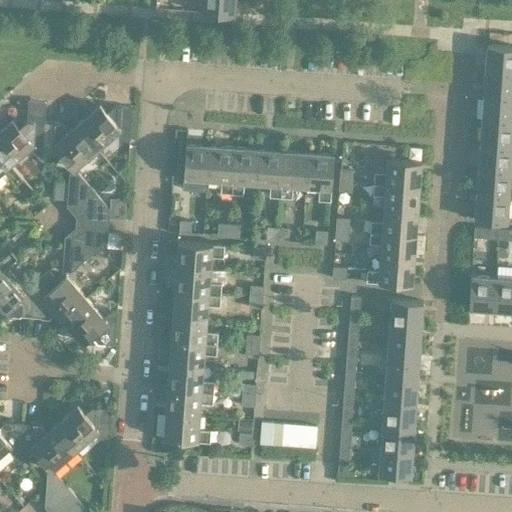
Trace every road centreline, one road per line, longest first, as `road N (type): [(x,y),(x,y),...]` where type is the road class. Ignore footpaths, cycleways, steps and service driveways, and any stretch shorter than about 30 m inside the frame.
road 1 (residential): [(125,475),(511,503)]
road 2 (residential): [(134,376),(159,75)]
road 3 (residential): [(159,75),(400,93)]
